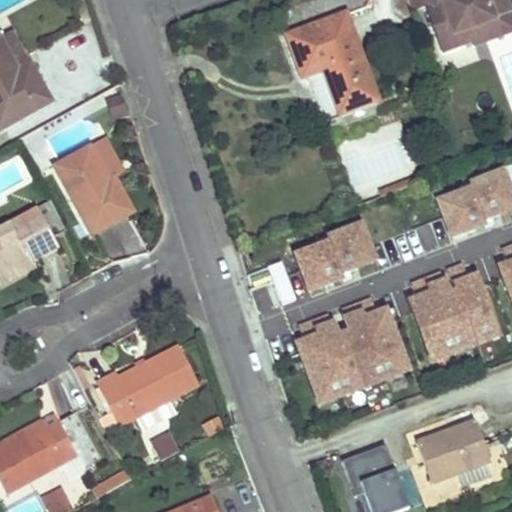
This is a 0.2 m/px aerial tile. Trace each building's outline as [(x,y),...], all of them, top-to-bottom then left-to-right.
[(374,101),(343,15),(370,5),(368,0),(310,0),(271,14),(280,37),(286,35),(301,76),(304,75),(321,120),(374,101)] [(511,32),(511,23),(503,0),(405,0),(410,11),(424,5),(435,36),(450,31),(451,35),(467,30),(471,41),(473,46),(511,32)] [(441,52),(471,41),(467,30),(451,35),(450,31),(435,36),(436,37),(441,52)] [(13,31),(0,38),(19,72),(31,65),(13,31)] [(0,38),(0,128),(50,100),(31,65),(19,72),(0,38)] [(90,147),(55,166),(93,234),(135,211),(117,178),(104,184),(100,178),(105,175),(90,147)] [(0,163),(0,198),(32,183),(18,154),(0,163)] [(483,185),(441,200),(455,238),(498,223),(495,216),(511,210),(511,180),(505,162),(478,172),(483,185)] [(378,198),(416,184),(414,178),(376,192),(378,198)] [(61,218),(52,202),(38,210),(0,230),(0,280),(2,284),(25,272),(21,266),(35,259),(58,247),(51,235),(46,226),(61,218)] [(338,240),(297,255),(311,293),(353,278),(351,271),(377,262),(361,217),(333,227),(338,240)] [(66,227),(61,218),(46,226),(51,235),(66,227)] [(35,259),(21,266),(25,272),(38,264),(35,259)] [(263,269),(277,308),(294,302),(280,263),(263,269)] [(482,269),(413,293),(435,354),(503,330),(482,269)] [(390,310),(296,343),(317,404),(411,370),(390,310)] [(117,371),(99,381),(116,412),(108,416),(101,420),(108,433),(139,416),(170,399),(198,384),(177,346),(121,377),(117,371)] [(108,416),(116,412),(99,381),(91,385),(108,416)] [(170,399),(139,416),(146,429),(178,412),(170,399)] [(46,429),(0,454),(0,483),(7,496),(61,466),(78,457),(86,471),(104,462),(77,414),(59,424),(47,431),(46,429)] [(41,421),(0,443),(0,454),(46,429),(47,431),(59,424),(54,415),(41,421)] [(219,418),(203,427),(210,439),(226,430),(219,418)] [(488,461),(473,419),(414,441),(430,483),(454,474),(458,484),(487,474),(483,463),(488,461)] [(179,454),(170,435),(152,444),(161,463),(179,454)] [(386,448),(341,465),(354,500),(363,497),(368,511),(405,511),(409,510),(399,484),(386,448)] [(78,457),(61,466),(69,481),(86,471),(78,457)] [(97,500),(134,480),(129,471),(92,490),(97,500)] [(435,489),(444,504),(463,493),(454,478),(435,489)] [(42,500),(47,511),(74,511),(63,490),(42,500)] [(218,511),(213,499),(179,511),(218,511)]
